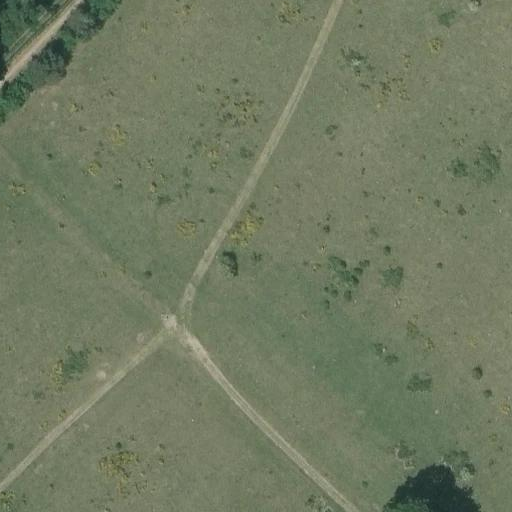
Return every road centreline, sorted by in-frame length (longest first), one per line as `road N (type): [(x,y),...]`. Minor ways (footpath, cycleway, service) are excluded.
road 1 (track): [(176,325),(186,286),(270,144),(338,0)]
road 2 (track): [(349,511),(252,416),(176,325)]
road 3 (track): [(176,325),(0,489)]
